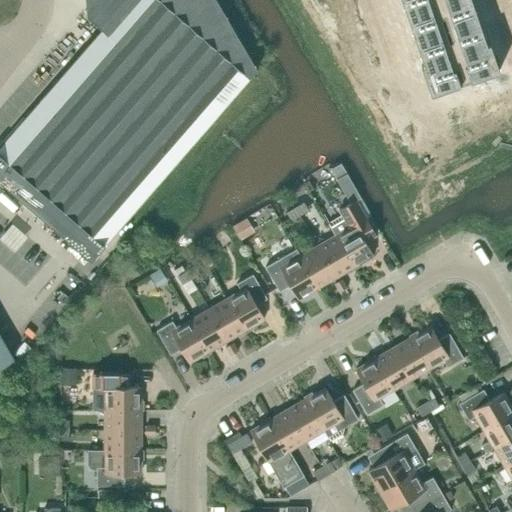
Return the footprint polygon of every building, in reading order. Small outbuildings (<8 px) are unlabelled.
[(85,0),(86,17),(102,30),(0,146),(0,180),(36,212),(91,259),(257,69),(217,0),(85,0)] [(429,0),(402,0),(407,14),(431,6),(429,0)] [(472,0),(447,0),(446,0),(454,25),(479,17),(472,0)] [(431,6),(407,14),(416,39),(440,30),(431,6)] [(479,17),(454,25),(463,50),(487,42),(479,17)] [(440,30),(416,39),(425,64),(449,55),(440,30)] [(487,42),(463,50),(468,63),(465,63),(471,79),(500,69),(490,40),(487,42)] [(425,64),(422,65),(432,93),(461,83),(455,67),(453,68),(449,55),(425,64)] [(335,179),(346,172),(340,162),(329,168),(335,179)] [(346,173),(336,179),(348,200),(358,194),(346,173)] [(335,233),(354,266),(374,255),(365,241),(376,235),(355,200),(340,209),(342,213),(328,221),(335,233)] [(295,207),(299,215),(308,210),(303,202),(295,207)] [(299,215),(295,207),(286,212),(291,220),(299,215)] [(241,239),(255,232),(246,217),(233,225),(241,239)] [(336,277),(354,266),(335,233),(317,244),(336,277)] [(317,288),(336,277),(317,244),(299,255),(317,288)] [(298,299),(317,288),(299,255),(296,250),(266,267),(279,291),(290,285),(298,299)] [(186,271),(191,279),(199,273),(195,265),(186,271)] [(159,267),(148,274),(156,287),(167,280),(159,267)] [(191,279),(186,271),(177,276),(182,284),(191,279)] [(240,289),(227,297),(245,330),(264,319),(256,305),(267,298),(253,274),(237,283),(240,289)] [(347,287),(343,279),(338,281),(343,290),(347,287)] [(343,290),(338,281),(334,284),(339,292),(343,290)] [(227,340),(245,330),(227,297),(208,308),(227,340)] [(190,319),(208,351),(227,340),(208,308),(190,319)] [(208,351),(190,319),(176,327),(173,321),(157,330),(171,354),(181,348),(189,362),(208,351)] [(412,338),(429,368),(443,360),(447,367),(463,358),(449,333),(438,340),(430,327),(412,338)] [(0,366),(14,358),(0,334),(0,366)] [(411,378),(429,368),(412,338),(393,349),(411,378)] [(239,351),(234,342),(230,345),(234,353),(239,351)] [(230,356),(234,353),(230,345),(225,347),(230,356)] [(393,389),(411,378),(393,349),(375,359),(393,389)] [(393,389),(375,359),(357,370),(364,382),(353,389),(367,414),(383,405),(378,397),(393,389)] [(75,368),(59,368),(59,384),(75,384),(75,368)] [(93,410),(103,410),(103,408),(141,408),(141,386),(129,386),(129,374),(93,374),(93,410)] [(325,389),(307,400),(323,429),(328,437),(328,436),(331,441),(342,434),(344,427),(358,419),(344,395),(332,402),(325,389)] [(475,415),(484,430),(511,413),(511,407),(503,392),(489,400),(483,389),(459,403),(468,419),(475,415)] [(425,403),(430,411),(439,406),(434,398),(425,403)] [(305,440),(323,429),(307,400),(289,410),(305,440)] [(430,411),(425,403),(416,408),(421,416),(430,411)] [(141,430),(141,408),(103,408),(103,410),(103,430),(141,430)] [(287,450),(288,449),(305,440),(289,410),(271,421),(287,450)] [(490,441),(481,446),(485,452),(494,447),(511,436),(511,413),(484,430),(490,441)] [(68,419),(59,419),(59,430),(68,430),(68,419)] [(287,450),(271,421),(252,431),(284,486),(290,482),(303,475),(288,449),(287,450)] [(386,424),(373,431),(380,442),(392,435),(386,424)] [(68,440),(68,430),(59,430),(59,440),(68,440)] [(103,451),(141,451),(141,430),(103,430),(103,449),(103,451)] [(246,433),(226,445),(232,454),(252,443),(246,433)] [(383,461),(368,470),(379,489),(414,469),(424,463),(416,449),(407,433),(377,450),(383,461)] [(511,459),(511,436),(494,447),(504,465),(511,459)] [(141,451),(103,451),(103,449),(87,449),(87,463),(89,467),(92,469),(97,469),(97,486),(125,485),(125,473),(141,473),(141,451)] [(462,466),(470,461),(465,452),(457,457),(462,466)] [(59,472),(59,457),(39,457),(39,472),(59,472)] [(330,461),(321,467),(326,475),(335,470),(330,461)] [(475,470),(470,461),(462,466),(467,475),(475,470)] [(326,475),(321,467),(312,472),(317,480),(326,475)] [(412,510),(442,493),(432,477),(422,483),(414,469),(379,489),(390,509),(406,500),(412,510)] [(290,482),(284,486),(290,495),(309,484),(303,475),(290,482)] [(445,511),(451,509),(442,493),(412,510),(412,511),(445,511)]
